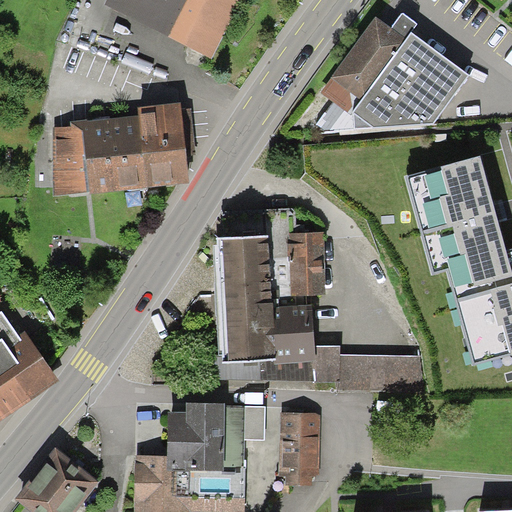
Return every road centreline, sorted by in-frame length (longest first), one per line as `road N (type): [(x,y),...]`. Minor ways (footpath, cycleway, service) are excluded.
road 1 (secondary): [(335,0),(80,375)]
road 2 (residential): [(80,375),(119,392),(322,400),(339,417),(341,465)]
road 3 (secondary): [(80,375),(0,472)]
